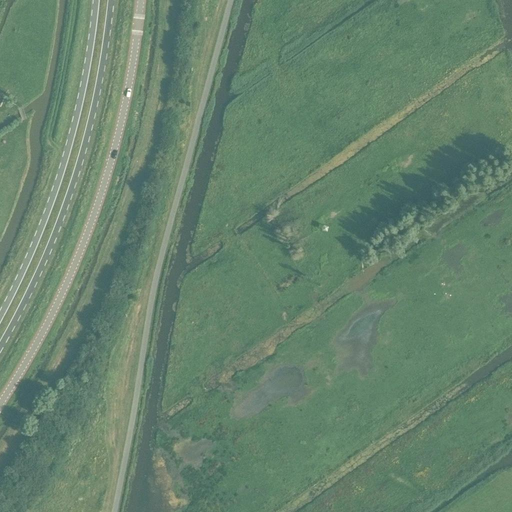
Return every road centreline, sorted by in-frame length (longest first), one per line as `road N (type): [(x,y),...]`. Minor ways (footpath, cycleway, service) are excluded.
road 1 (unclassified): [(140,0),(109,170),(64,293),(0,404)]
road 2 (primary): [(0,348),(80,161),(110,0)]
road 3 (primary): [(94,0),(65,156),(0,315)]
